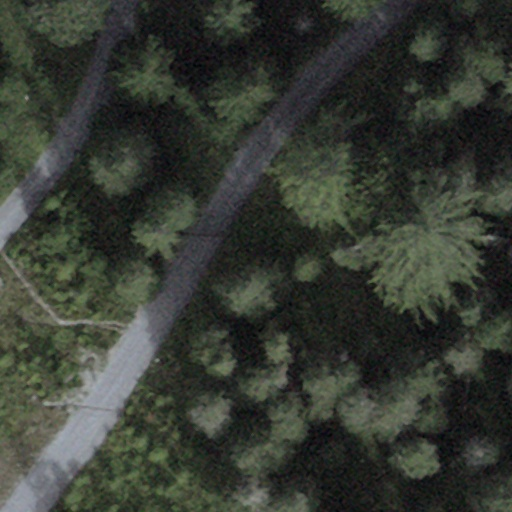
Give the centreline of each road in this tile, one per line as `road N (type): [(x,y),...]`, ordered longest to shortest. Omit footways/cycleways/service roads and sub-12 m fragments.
road 1 (track): [(27,511),(310,102),(399,0)]
road 2 (track): [(112,0),(79,148),(0,248)]
